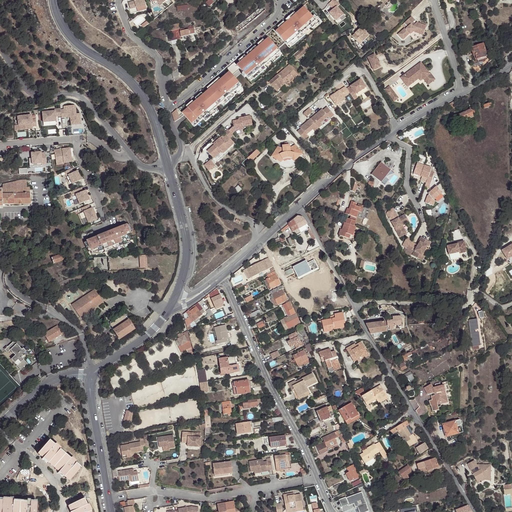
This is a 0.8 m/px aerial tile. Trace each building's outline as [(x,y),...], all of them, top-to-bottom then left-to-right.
[(143,0),(133,0),(134,1),(128,3),(130,9),(145,5),(143,0)] [(332,1),(328,4),(332,8),(335,6),(337,7),(333,10),(329,13),(331,16),(336,21),(343,15),(337,8),(339,5),(336,1),(332,1)] [(279,29),(275,33),(287,46),(290,44),(303,33),(310,27),(315,22),(312,18),(306,11),(308,9),(306,8),(307,7),(305,5),(303,7),(304,8),(295,15),(287,22),(285,25),(279,29)] [(263,6),(251,16),(254,20),(266,11),(263,6)] [(285,20),(287,22),(295,15),(294,13),(285,20)] [(345,18),(343,15),(336,21),(331,16),(329,17),(337,26),(345,18)] [(254,20),(251,16),(236,28),(239,32),(254,20)] [(314,16),(312,18),(315,22),(310,27),(312,30),(320,23),(314,16)] [(406,27),(402,31),(407,36),(411,33),(412,34),(415,31),(424,34),(428,26),(418,22),(416,24),(414,26),(412,24),(414,22),(416,20),(413,16),(406,22),(410,26),(407,28),(406,27)] [(171,27),(171,30),(171,32),(170,32),(170,37),(171,41),(176,41),(181,39),(181,38),(195,35),(194,29),(184,31),(184,30),(180,31),(178,25),(171,27)] [(361,29),(352,38),(359,46),(368,37),(361,29)] [(305,35),(303,33),(290,44),(293,47),(305,35)] [(236,66),(243,74),(241,75),(244,78),(246,77),(248,80),(251,78),(264,67),(271,61),(277,55),(280,53),(268,39),(264,42),(259,47),(256,49),(248,56),(246,58),(240,63),(236,66)] [(487,52),(482,39),(463,45),(465,51),(471,49),(474,57),(476,57),(478,64),(489,60),(487,52)] [(247,54),(248,56),(256,49),(255,47),(247,54)] [(306,54),(302,49),(293,56),(298,62),(306,54)] [(367,58),(371,68),(378,65),(374,55),(367,58)] [(278,83),(282,88),(287,84),(288,85),(300,76),(291,65),(270,83),(274,87),(278,83)] [(417,66),(399,79),(404,86),(415,78),(419,83),(426,78),(417,66)] [(266,69),(264,67),(251,78),(253,80),(266,69)] [(187,108),(181,114),(191,124),(197,120),(199,122),(202,119),(214,110),(220,104),(232,94),(235,92),(240,87),(241,86),(229,73),(220,81),(208,91),(202,96),(196,101),(193,104),(187,108)] [(206,88),(208,91),(220,81),(218,78),(206,88)] [(404,86),(399,79),(397,81),(403,90),(415,82),(416,85),(419,83),(415,78),(404,86)] [(333,100),(337,105),(346,99),(345,97),(350,94),(353,97),(357,95),(367,88),(362,80),(348,89),(346,87),(331,97),(333,100)] [(277,91),(282,88),(278,83),(274,87),(277,91)] [(392,100),(396,97),(388,87),(384,90),(392,100)] [(234,97),(232,94),(220,104),(223,107),(234,97)] [(346,99),(337,105),(339,109),(348,102),(346,99)] [(64,110),(61,110),(61,117),(61,118),(67,117),(67,118),(70,117),(71,125),(81,124),(80,117),(78,118),(78,114),(76,114),(75,106),(74,106),(64,107),(64,110)] [(316,115),(312,118),(320,128),(324,125),(322,123),(329,116),(331,118),(336,114),(329,106),(324,110),(323,109),(318,113),(319,114),(317,116),(316,115)] [(55,112),(42,113),(43,123),(56,122),(55,117),(61,117),(61,110),(61,109),(54,110),(55,112)] [(176,110),(171,113),(174,122),(179,119),(176,110)] [(216,112),(214,110),(202,119),(205,122),(216,112)] [(470,111),(459,116),(461,122),(467,119),(473,116),(470,111)] [(31,116),(18,117),(18,125),(32,124),(32,127),(36,127),(36,120),(32,120),(31,116)] [(228,135),(230,138),(234,135),(233,134),(236,131),(244,129),(244,127),(253,125),(251,116),(241,118),(242,119),(239,120),(233,121),(234,127),(233,127),(230,130),(229,129),(225,133),(228,135)] [(312,118),(311,119),(307,123),(308,124),(306,125),(305,124),(302,128),(303,129),(299,132),(306,140),(310,137),(308,135),(314,129),(316,131),(320,128),(312,118)] [(234,143),(230,138),(228,135),(222,140),(220,138),(217,141),(218,142),(208,151),(214,158),(222,151),(223,153),(234,143)] [(295,163),(303,155),(304,154),(296,146),(292,149),(291,146),(283,147),(283,150),(279,147),(272,157),(282,164),(283,163),(284,162),(286,161),(288,160),(291,160),(293,161),(294,161),(295,163)] [(55,150),(57,163),(64,162),(64,163),(72,162),(70,148),(55,150)] [(31,153),(32,159),(32,164),(42,163),(42,165),(46,164),(45,153),(41,153),(41,152),(39,152),(39,150),(34,151),(34,153),(31,153)] [(260,153),(257,150),(248,159),(251,162),(260,153)] [(307,159),(303,155),(295,163),(294,161),(293,161),(291,160),(288,160),(286,161),(284,162),(283,163),(282,164),(280,166),(280,167),(281,167),(285,169),(286,169),(289,169),(293,168),(296,166),(298,165),(299,166),(307,159)] [(32,159),(29,159),(30,167),(42,166),(42,165),(42,163),(32,164),(32,159)] [(204,164),(208,170),(215,165),(211,159),(204,164)] [(413,172),(422,175),(427,177),(426,181),(424,185),(429,187),(432,177),(432,176),(428,175),(431,166),(417,161),(413,172)] [(381,183),(391,171),(381,163),(372,175),(381,183)] [(72,169),(64,172),(66,176),(68,175),(72,184),(81,180),(77,171),(73,173),(72,169)] [(394,173),(391,171),(381,183),(385,185),(394,173)] [(0,206),(1,207),(1,205),(30,204),(29,188),(27,188),(26,180),(21,181),(16,181),(16,182),(2,185),(2,188),(0,187),(0,206)] [(430,191),(429,193),(427,194),(425,201),(433,204),(435,199),(434,198),(441,191),(436,185),(430,190),(430,191)] [(81,188),(74,190),(76,194),(75,194),(79,204),(89,200),(85,190),(83,191),(81,188)] [(341,237),(351,241),(352,237),(354,237),(356,233),(357,228),(356,228),(359,219),(358,219),(360,213),(362,209),(359,208),(357,207),(358,205),(353,203),(350,211),(349,214),(348,216),(352,218),(351,221),(348,220),(347,225),(345,224),(343,231),(341,237)] [(92,208),(83,212),(88,223),(97,219),(92,208)] [(404,222),(408,220),(405,214),(399,218),(396,220),(394,217),(397,215),(393,208),(388,211),(387,214),(400,238),(407,234),(401,222),(404,221),(404,222)] [(289,223),(281,230),(282,232),(289,226),(293,232),(307,224),(303,218),(303,217),(301,217),(299,217),(289,223)] [(410,222),(408,220),(404,222),(404,221),(401,222),(407,234),(411,232),(406,224),(410,222)] [(85,241),(83,242),(87,252),(89,251),(90,254),(94,254),(94,252),(102,249),(103,252),(106,251),(109,250),(109,248),(115,246),(115,247),(119,246),(122,245),(122,246),(123,245),(129,243),(128,241),(132,240),(126,224),(85,240),(85,241)] [(409,246),(412,241),(413,240),(407,237),(404,243),(409,246)] [(420,259),(422,255),(428,247),(429,247),(431,243),(422,237),(419,241),(420,242),(417,248),(414,247),(416,244),(412,241),(409,246),(408,249),(414,252),(413,255),(420,259)] [(467,252),(465,241),(458,242),(458,244),(447,246),(449,255),(460,252),(460,254),(467,252)] [(501,251),(506,260),(511,255),(511,244),(501,251)] [(146,254),(139,255),(139,268),(147,267),(146,254)] [(58,255),(51,258),(53,263),(61,261),(62,260),(63,259),(63,258),(63,257),(62,256),(61,255),(60,255),(58,255)] [(269,257),(247,269),(251,278),(274,266),(269,257)] [(100,266),(100,268),(108,268),(108,258),(95,258),(95,266),(100,266)] [(280,283),(275,273),(272,275),(273,276),(269,278),(267,279),(272,288),(280,283)] [(239,288),(238,289),(241,295),(247,292),(244,286),(239,288)] [(275,298),(278,304),(288,299),(287,296),(286,297),(281,288),(279,289),(279,288),(275,289),(277,292),(273,295),(275,298)] [(209,295),(211,299),(220,295),(217,289),(212,291),(213,293),(209,295)] [(85,298),(84,297),(72,305),(78,314),(90,306),(90,305),(92,303),(94,306),(97,306),(102,302),(101,300),(100,300),(98,298),(99,297),(95,290),(88,294),(88,296),(85,298)] [(215,308),(222,305),(224,304),(220,295),(211,299),(215,308)] [(285,318),(290,328),(300,322),(291,304),(292,303),(290,300),(286,302),(286,303),(283,305),(289,316),(285,318)] [(90,306),(78,314),(80,317),(97,306),(94,306),(92,303),(90,305),(90,306)] [(197,303),(194,305),(199,312),(202,310),(197,303)] [(194,305),(189,309),(193,315),(192,316),(195,320),(201,315),(199,312),(194,305)] [(189,309),(183,314),(187,327),(195,320),(192,316),(193,315),(189,309)] [(261,314),(259,310),(250,315),(252,318),(261,314)] [(345,321),(343,313),(335,314),(335,318),(322,321),(324,332),(332,330),(332,328),(334,328),(334,329),(344,327),(343,323),(345,322),(345,321)] [(110,324),(119,338),(133,329),(124,315),(110,324)] [(388,327),(392,326),(400,326),(399,317),(392,318),(392,321),(386,321),(387,327),(388,327)] [(365,325),(369,334),(386,332),(385,322),(365,325)] [(49,342),(62,333),(57,325),(43,334),(49,342)] [(227,343),(226,339),(225,332),(227,332),(225,325),(215,328),(217,341),(216,341),(216,345),(227,343)] [(304,327),(300,329),(307,343),(311,341),(304,327)] [(190,340),(188,331),(183,333),(182,332),(177,335),(179,338),(178,339),(181,344),(178,346),(181,352),(185,350),(191,347),(188,341),(190,340)] [(295,345),(297,348),(305,344),(303,341),(302,342),(298,334),(299,333),(298,331),(297,332),(296,332),(289,336),(291,340),(288,342),(291,347),(295,345)] [(197,335),(190,337),(193,347),(194,351),(196,351),(196,346),(200,344),(197,335)] [(20,367),(19,368),(22,371),(29,365),(20,356),(25,351),(23,348),(21,349),(14,341),(5,349),(7,352),(10,350),(11,349),(14,352),(12,353),(15,355),(11,359),(17,365),(18,365),(20,367)] [(359,360),(360,360),(359,359),(366,355),(366,356),(370,354),(363,342),(359,345),(360,345),(360,346),(358,347),(357,346),(356,345),(348,350),(356,363),(359,360)] [(326,360),(329,369),(334,368),(334,369),(342,366),(336,352),(332,353),(331,349),(321,353),(323,358),(321,358),(323,361),(326,360)] [(294,356),(298,365),(309,359),(305,350),(294,356)] [(271,354),(274,360),(281,356),(278,351),(271,354)] [(401,356),(403,361),(407,359),(409,362),(413,360),(409,352),(401,356)] [(221,375),(239,372),(238,366),(236,366),(235,357),(219,359),(221,375)] [(309,359),(298,365),(300,368),(305,365),(305,366),(311,363),(309,359)] [(429,362),(428,361),(412,369),(413,370),(429,362)] [(205,369),(197,371),(200,382),(207,381),(205,369)] [(414,379),(410,372),(404,375),(408,382),(414,379)] [(296,390),(300,397),(311,391),(309,387),(319,382),(314,373),(304,378),(305,381),(298,384),(297,382),(297,381),(290,384),(293,391),(296,390)] [(250,380),(236,382),(237,387),(238,387),(239,395),(252,393),(250,380)] [(207,381),(200,382),(202,392),(202,393),(209,392),(207,381)] [(431,385),(424,388),(427,395),(434,393),(435,396),(432,396),(433,400),(432,400),(429,401),(430,406),(431,406),(432,412),(436,411),(439,410),(437,405),(437,403),(440,403),(441,403),(441,402),(444,401),(442,392),(445,391),(444,386),(433,388),(431,385)] [(376,403),(386,397),(380,386),(365,396),(363,392),(357,396),(359,400),(361,398),(365,405),(374,399),(376,403)] [(311,391),(300,397),(301,399),(312,393),(311,391)] [(440,403),(437,403),(437,405),(448,402),(445,391),(442,392),(444,401),(441,402),(441,403),(440,403)] [(388,399),(386,397),(376,403),(378,405),(388,399)] [(252,407),(259,406),(259,405),(268,403),(268,399),(250,401),(250,403),(245,403),(246,410),(252,409),(252,407)] [(372,406),(376,403),(374,399),(365,405),(366,407),(368,406),(371,404),(372,406)] [(234,401),(220,402),(221,411),(224,411),(225,414),(229,413),(229,412),(233,411),(232,407),(235,407),(234,401)] [(340,411),(347,422),(353,418),(354,419),(360,416),(353,403),(340,411)] [(328,407),(317,412),(322,422),(325,421),(328,427),(327,428),(330,432),(335,429),(330,419),(333,417),(332,416),(336,415),(332,406),(328,408),(328,407)] [(133,413),(126,411),(123,421),(130,423),(133,413)] [(353,418),(347,422),(349,425),(363,416),(362,415),(360,416),(354,419),(353,418)] [(463,432),(460,420),(454,421),(458,433),(463,432)] [(251,421),(242,422),(236,423),(238,435),(252,433),(251,421)] [(446,437),(458,433),(454,421),(442,425),(446,437)] [(408,422),(391,432),(393,436),(399,432),(406,428),(410,425),(408,422)] [(406,428),(399,432),(404,442),(406,441),(407,443),(411,448),(419,444),(414,436),(412,437),(409,433),(406,428)] [(324,439),(326,442),(329,448),(333,446),(339,443),(337,439),(341,436),(344,442),(346,441),(345,437),(343,433),(341,434),(339,430),(336,432),(324,439)] [(191,446),(191,449),(200,451),(201,441),(193,440),(193,435),(183,434),(181,445),(187,445),(191,446)] [(285,436),(270,438),(271,448),(287,446),(285,436)] [(169,448),(169,450),(175,450),(174,437),(158,439),(160,449),(164,448),(169,448)] [(53,467),(64,454),(59,449),(59,448),(54,444),(53,444),(48,440),(37,453),(42,457),(41,459),(46,463),(48,462),(53,467)] [(145,448),(144,442),(129,444),(129,445),(121,447),(122,456),(126,455),(131,454),(134,453),(142,452),(142,450),(145,450),(145,448)] [(318,446),(322,455),(331,451),(329,448),(326,442),(323,444),(322,442),(320,443),(321,445),(318,446)] [(384,460),(389,457),(381,444),(376,447),(375,445),(366,451),(367,453),(365,454),(361,456),(366,464),(374,460),(373,458),(380,453),(384,460)] [(429,451),(426,445),(417,450),(421,456),(429,451)] [(69,459),(64,454),(53,467),(58,471),(57,473),(62,477),(64,476),(69,480),(80,468),(75,463),(76,462),(70,458),(69,459)] [(281,469),(284,469),(289,468),(287,459),(286,454),(275,456),(277,471),(281,470),(281,469)] [(273,469),(272,461),(264,462),(263,459),(250,461),(252,472),(255,471),(261,470),(262,472),(269,471),(269,470),(273,469)] [(439,467),(436,459),(425,463),(418,465),(421,473),(428,471),(439,467)] [(485,479),(491,479),(492,466),(477,465),(475,461),(467,466),(471,472),(473,471),(474,475),(473,475),(477,483),(485,479)] [(221,475),(221,476),(226,475),(231,475),(229,464),(211,466),(212,476),(221,475)] [(358,478),(361,477),(356,465),(353,467),(348,468),(350,472),(347,474),(351,482),(358,478)] [(130,479),(130,480),(130,481),(138,481),(137,471),(133,471),(133,468),(116,470),(115,466),(110,467),(111,476),(117,475),(117,481),(127,479),(130,479)] [(408,467),(400,472),(406,481),(410,478),(408,476),(412,473),(408,467)] [(363,492),(347,499),(350,505),(350,506),(355,504),(356,508),(358,507),(360,511),(368,511),(370,511),(363,492)] [(297,509),(304,508),(301,494),(295,495),(294,493),(284,495),(285,500),(286,499),(287,502),(285,502),(287,509),(297,507),(297,509)] [(350,505),(347,499),(347,498),(340,501),(343,508),(350,505)] [(18,511),(19,501),(12,501),(12,499),(2,499),(1,500),(0,499),(0,511),(18,511)] [(90,511),(92,511),(89,505),(88,506),(85,499),(69,506),(71,511),(90,511)] [(133,504),(132,499),(125,500),(126,503),(126,504),(126,506),(122,507),(122,511),(131,511),(132,511),(131,504),(133,504)] [(19,501),(18,511),(35,511),(37,502),(29,502),(30,501),(26,500),(26,502),(19,501)] [(217,505),(217,511),(239,511),(234,509),(233,508),(234,507),(233,502),(217,505)] [(317,502),(312,503),(313,511),(314,511),(313,511),(320,511),(319,509),(318,509),(317,502)]
